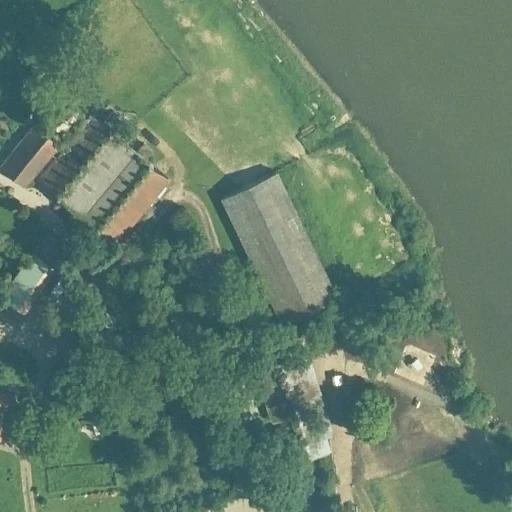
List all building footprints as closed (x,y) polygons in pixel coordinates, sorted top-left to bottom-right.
[(135,151),(110,131),(120,119),(110,111),(101,123),(90,114),(38,176),(119,243),(171,180),(144,159),(152,150),(143,142),(135,151)] [(0,165),(25,185),(59,143),(35,123),(0,165)] [(338,296),(277,169),(220,197),(281,323),(338,296)] [(31,247),(0,294),(24,311),(52,264),(31,247)] [(172,321),(112,337),(118,359),(180,341),(172,321)] [(306,350),(280,358),(311,462),(337,455),(306,350)] [(0,433),(11,395),(0,391),(0,433)] [(102,430),(98,414),(90,417),(94,432),(102,430)] [(49,486),(110,483),(109,468),(48,471),(49,486)]
